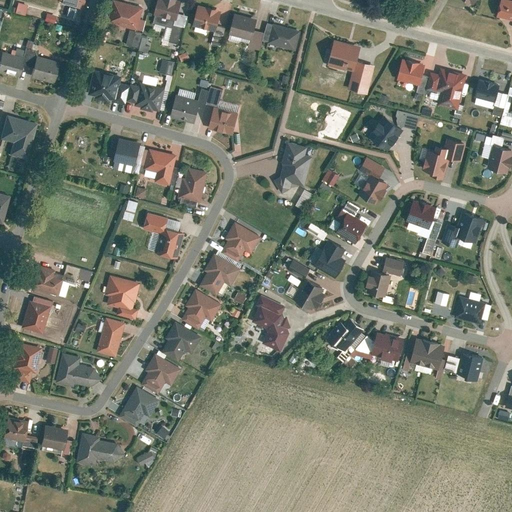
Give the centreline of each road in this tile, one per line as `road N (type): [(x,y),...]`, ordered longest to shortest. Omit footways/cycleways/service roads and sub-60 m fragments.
road 1 (residential): [(54,102),(203,141),(230,173),(210,227),(101,400),(74,408),(0,392)]
road 2 (residential): [(507,345),(372,309),(349,282),(406,187),(437,186),(506,204)]
road 3 (residential): [(314,5),(511,59)]
road 4 (residential): [(507,345),(506,311),(488,260),(506,204)]
road 5 (residential): [(54,102),(5,239)]
